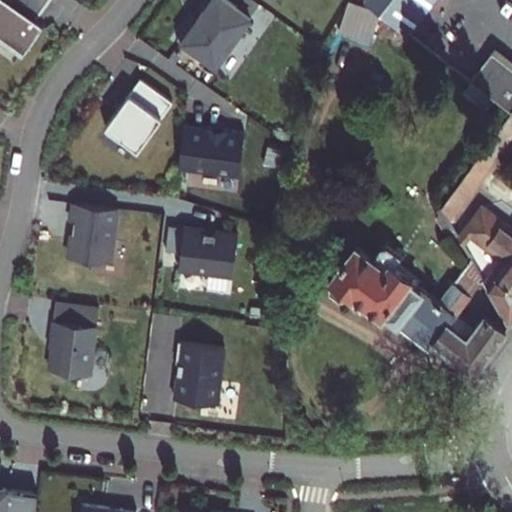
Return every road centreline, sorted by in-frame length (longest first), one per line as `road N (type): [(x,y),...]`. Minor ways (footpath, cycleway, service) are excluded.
road 1 (residential): [(0,287),(37,121),(133,0)]
road 2 (residential): [(320,467),(0,427)]
road 3 (residential): [(498,458),(320,467)]
